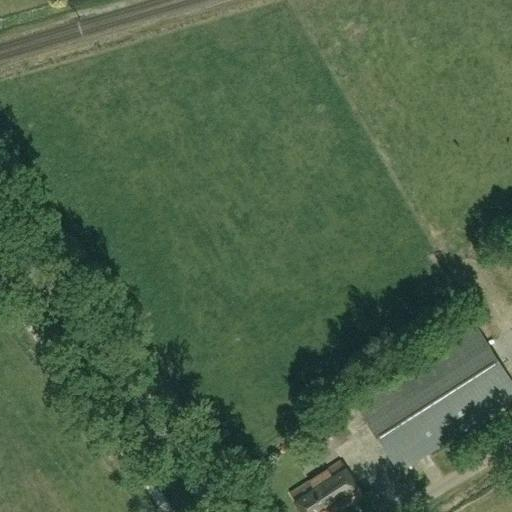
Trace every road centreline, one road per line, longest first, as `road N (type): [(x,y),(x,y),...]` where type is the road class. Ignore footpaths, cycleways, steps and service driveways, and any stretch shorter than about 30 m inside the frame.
road 1 (tertiary): [(218,511),(0,218)]
road 2 (unclassified): [(400,511),(511,441)]
